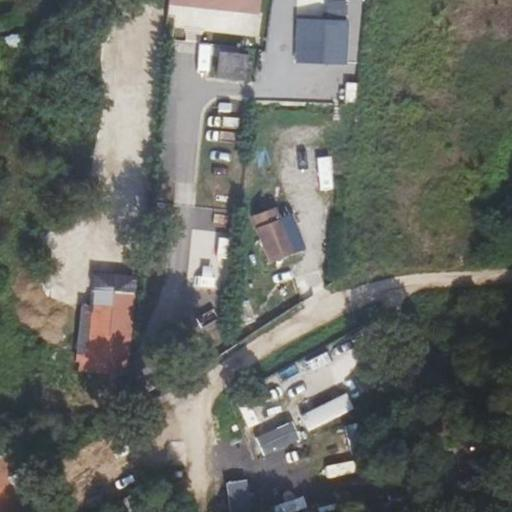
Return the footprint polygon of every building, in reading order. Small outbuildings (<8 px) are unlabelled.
[(169,0),(169,7),(261,10),(261,0),(169,0)] [(294,60),(346,63),(348,18),(296,16),(294,60)] [(0,37),(0,51),(20,47),(16,33),(0,37)] [(217,53),(215,79),(244,81),(246,55),(217,53)] [(252,163),(250,176),(262,178),(264,164),(252,163)] [(96,178),(91,217),(102,220),(103,214),(115,216),(117,181),(96,178)] [(253,226),(269,264),(287,257),(271,221),(253,226)] [(85,363),(106,365),(111,308),(90,307),(85,363)] [(238,439),(268,437),(265,413),(236,413),(238,439)] [(146,483),(118,492),(123,506),(151,496),(146,483)]
